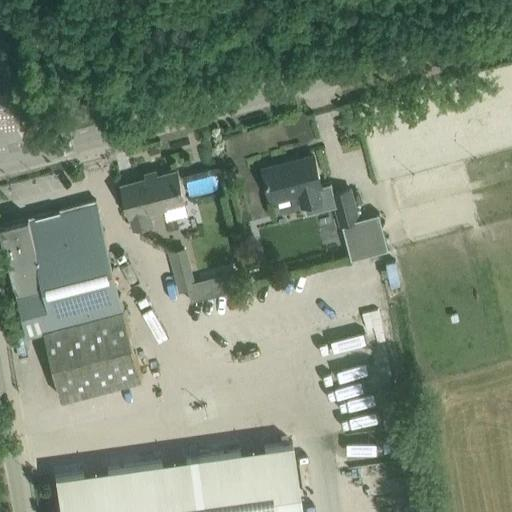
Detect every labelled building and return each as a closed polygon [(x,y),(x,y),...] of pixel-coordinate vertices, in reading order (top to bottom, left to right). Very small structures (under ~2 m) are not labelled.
[(288,161),(263,168),(271,199),(299,191),(303,204),(322,199),(319,186),(322,185),(313,154),(300,158),(300,160),(289,163),(288,161)] [(120,182),(132,227),(132,230),(154,224),(151,211),(188,201),(179,166),(158,171),(157,167),(144,170),(145,175),(120,182)] [(360,220),(352,186),(334,190),(342,224),(360,220)] [(18,291),(17,291),(25,333),(42,328),(60,397),(140,376),(95,199),(60,208),(61,210),(55,212),(54,210),(0,223),(0,226),(15,283),(16,283),(18,291)] [(190,261),(172,266),(179,292),(197,286),(190,261)] [(56,511),(299,511),(290,441),(52,474),(56,511)]
